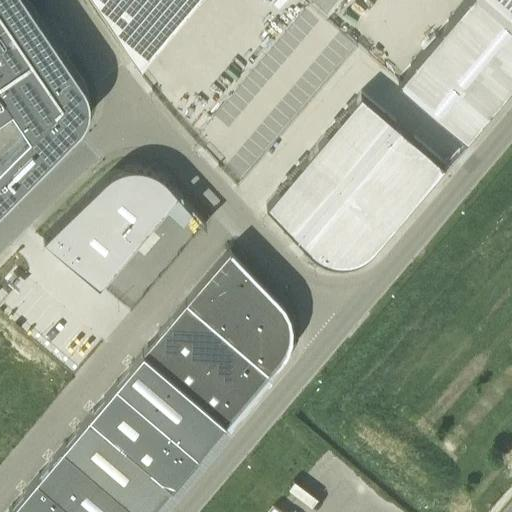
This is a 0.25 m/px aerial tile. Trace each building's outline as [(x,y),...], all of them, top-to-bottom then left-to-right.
[(53,106),(60,113),(73,127),(76,125),(78,123),(80,120),(81,119),(83,116),(84,114),(85,112),(86,110),(87,108),(88,105),(88,103),(88,101),(88,98),(88,96),(88,93),(88,91),(87,89),(86,85),(85,83),(84,81),(83,79),(28,0),(0,0),(0,92),(6,102),(15,96),(34,124),(53,106)] [(98,0),(137,57),(185,0),(98,0)] [(397,77),(396,79),(466,136),(480,120),(480,119),(505,90),(511,81),(511,0),(463,0),(398,77),(397,77)] [(361,90),(336,119),(370,148),(379,137),(395,119),(361,90)] [(0,200),(73,127),(60,113),(53,106),(34,124),(0,158),(0,200)] [(336,119),(312,147),(347,176),(370,148),(336,119)] [(347,176),(337,188),(386,230),(389,226),(399,216),(414,198),(383,171),(398,153),(414,135),(395,119),(379,137),(370,148),(347,176)] [(398,153),(383,171),(414,198),(415,196),(417,194),(426,184),(445,161),(414,135),(398,153)] [(312,147),(288,175),(323,205),(337,188),(347,176),(312,147)] [(102,179),(44,236),(99,283),(178,190),(174,186),(168,180),(165,177),(162,174),(158,171),(155,169),(151,167),(146,166),(142,165),(138,164),(133,164),(129,165),(124,166),(120,167),(116,169),(112,171),(109,173),(105,176),(102,179)] [(288,175),(266,202),(297,235),(312,218),(323,205),(288,175)] [(312,218),(297,235),(309,247),(311,249),(313,251),(315,252),(321,256),(328,259),(335,260),(342,260),(350,259),(357,257),(363,254),(369,249),(374,244),(383,233),(386,230),(337,188),(323,205),(312,218)] [(103,343),(131,310),(99,283),(44,236),(13,267),(103,343)] [(230,247),(186,299),(269,369),(281,354),(287,345),(290,334),(291,323),(288,312),(283,301),(230,247)] [(0,312),(75,376),(103,343),(13,267),(0,279),(0,312)] [(269,369),(186,299),(143,349),(226,419),(253,387),(247,382),(254,376),(260,372),(268,369),(269,369)] [(0,369),(47,409),(75,376),(0,312),(0,369)] [(199,452),(226,419),(143,349),(116,381),(199,452)] [(0,425),(19,442),(47,409),(0,369),(0,425)] [(199,452),(116,381),(89,413),(172,483),(199,452)] [(147,511),(172,483),(89,413),(63,444),(142,511),(147,511)] [(0,464),(19,442),(0,425),(0,464)] [(36,475),(79,511),(142,511),(63,444),(36,475)] [(10,507),(15,511),(79,511),(36,475),(10,507)]
